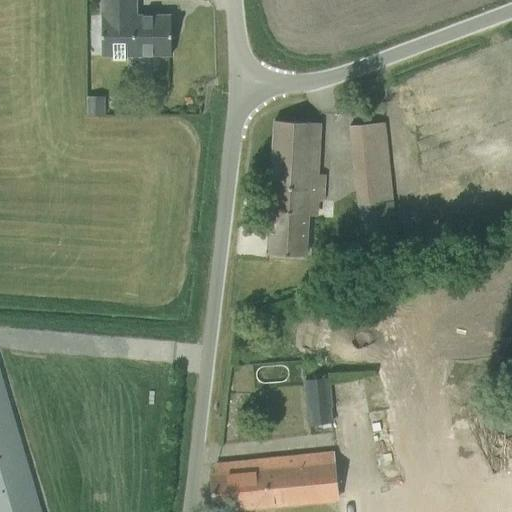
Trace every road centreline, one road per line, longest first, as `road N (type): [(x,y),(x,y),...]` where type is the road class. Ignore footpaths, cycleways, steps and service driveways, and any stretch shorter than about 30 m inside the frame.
road 1 (unclassified): [(190,511),(237,83)]
road 2 (unclassified): [(237,83),(336,75),(511,10)]
